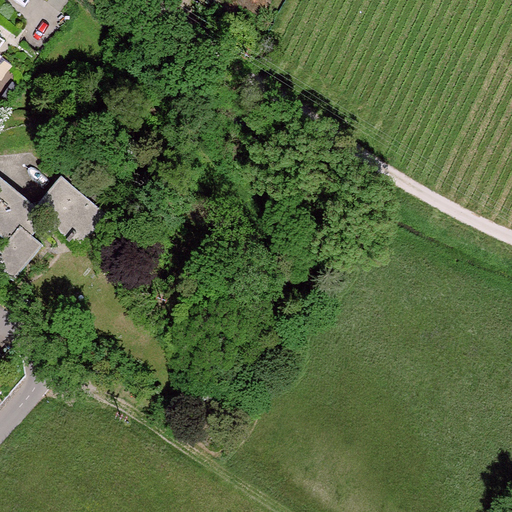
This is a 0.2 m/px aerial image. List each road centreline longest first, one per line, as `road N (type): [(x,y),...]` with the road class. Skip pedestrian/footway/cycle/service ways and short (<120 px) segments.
road 1 (track): [(511,238),(435,201),(253,79),(156,0)]
road 2 (track): [(291,511),(106,394),(42,370)]
